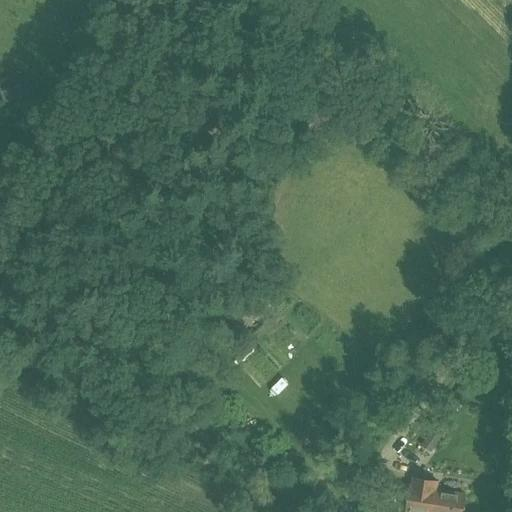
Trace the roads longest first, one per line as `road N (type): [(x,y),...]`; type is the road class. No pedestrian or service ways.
road 1 (unclassified): [(511,228),(285,0)]
road 2 (unclassified): [(342,511),(511,278)]
